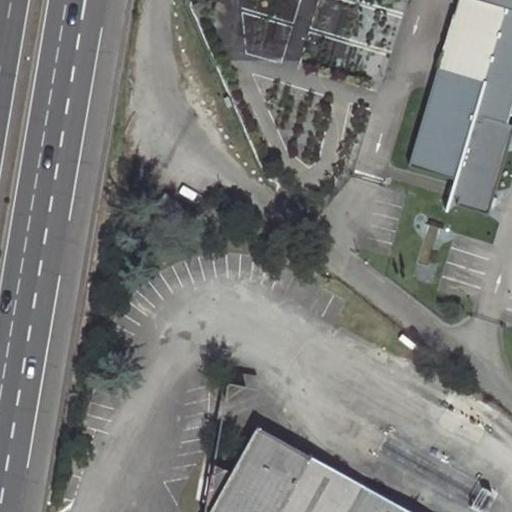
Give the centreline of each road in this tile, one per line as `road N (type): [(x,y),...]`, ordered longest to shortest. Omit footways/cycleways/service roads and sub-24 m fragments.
road 1 (unclassified): [(158,0),(143,83),(151,114),(511,394)]
road 2 (trunk): [(0,397),(62,21)]
